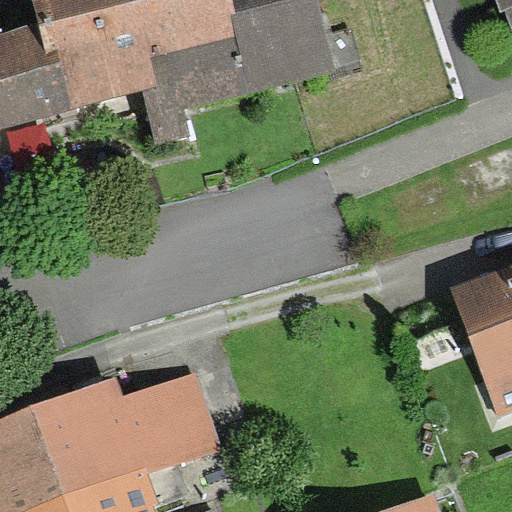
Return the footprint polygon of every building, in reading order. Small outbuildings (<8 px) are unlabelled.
[(30,0),(38,32),(47,66),(58,63),(72,117),(145,99),(157,147),(191,138),(185,116),(335,78),(314,0),(30,0)] [(511,0),(493,0),(502,21),(507,19),(511,32),(511,0)] [(47,66),(38,32),(0,42),(0,137),(72,117),(58,63),(47,66)] [(511,271),(452,294),(500,422),(511,417),(511,271)] [(117,384),(0,427),(0,511),(160,511),(149,481),(224,453),(195,376),(124,403),(117,384)] [(438,511),(435,502),(405,511),(438,511)]
